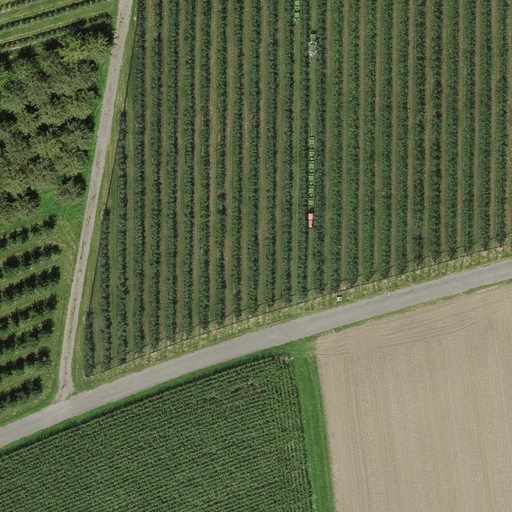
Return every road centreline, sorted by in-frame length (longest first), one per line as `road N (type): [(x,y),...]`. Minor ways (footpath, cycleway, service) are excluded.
road 1 (unclassified): [(0,441),(272,341),(511,273)]
road 2 (track): [(72,411),(71,339),(128,0)]
